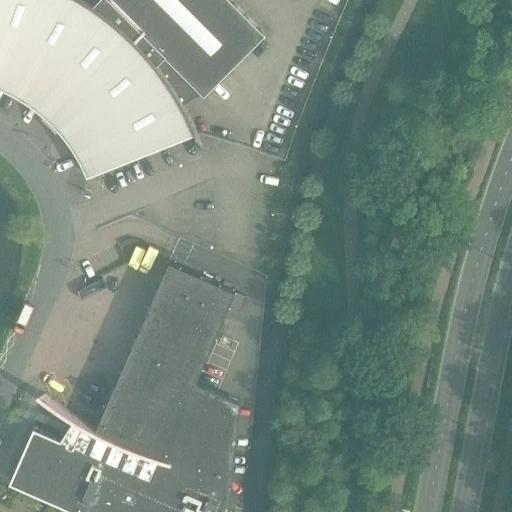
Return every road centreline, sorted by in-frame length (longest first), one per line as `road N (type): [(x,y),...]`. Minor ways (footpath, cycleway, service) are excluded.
road 1 (secondary): [(511,155),(465,303),(424,511)]
road 2 (unclassified): [(0,137),(27,158),(60,226),(44,305),(0,401)]
road 3 (secondary): [(465,511),(511,278)]
